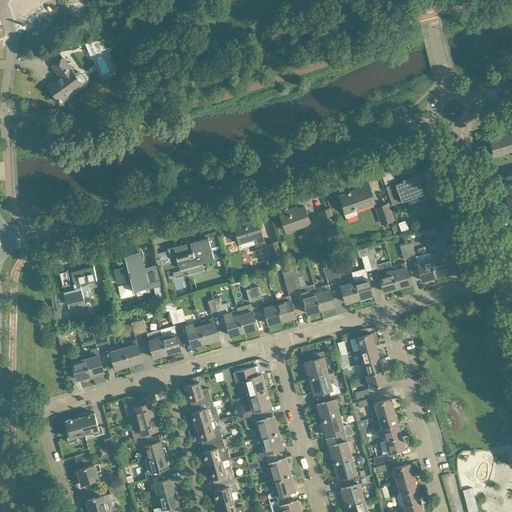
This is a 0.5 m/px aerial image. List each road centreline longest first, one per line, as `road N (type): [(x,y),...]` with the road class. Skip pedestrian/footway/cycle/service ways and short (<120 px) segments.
road 1 (tertiary): [(8,238),(189,198),(433,116)]
road 2 (residential): [(69,511),(43,426),(46,409),(162,375)]
road 3 (residential): [(443,511),(386,312)]
road 4 (residential): [(322,511),(274,343)]
road 5 (residential): [(502,277),(458,129)]
road 6 (residential): [(201,511),(162,375)]
road 7 (residential): [(386,312),(502,277)]
